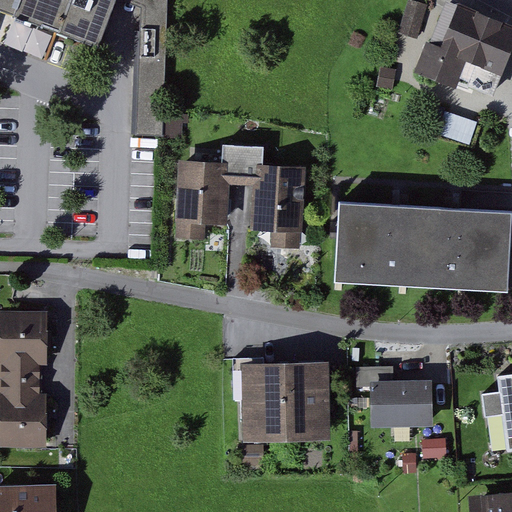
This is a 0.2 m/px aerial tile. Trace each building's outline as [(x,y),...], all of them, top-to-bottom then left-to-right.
[(171,0),(0,0),(0,2),(101,45),(117,0),(132,0),(146,5),(142,132),(168,133),(171,0)] [(432,4),(419,0),(412,0),(404,31),(422,36),(432,4)] [(511,59),(511,29),(452,0),(449,0),(418,64),(462,86),(474,61),(504,76),(511,59)] [(482,121),(449,110),(441,132),(474,143),(482,121)] [(225,143),(224,161),(233,162),(232,171),(260,173),(261,164),(265,164),(266,145),(225,143)] [(224,161),(183,159),(180,219),(230,222),(232,171),(233,162),(224,161)] [(260,173),(257,242),(303,244),(307,166),(265,164),(261,164),(260,173)] [(511,211),(340,201),(335,277),(507,287),(511,211)] [(50,311),(0,310),(0,447),(49,448),(50,311)] [(327,363),(245,366),(247,439),(329,437),(327,363)] [(511,370),(501,371),(510,453),(511,452),(511,370)] [(433,378),(375,380),(376,425),(435,423),(433,378)] [(426,456),(448,456),(448,438),(426,438),(426,456)] [(55,511),(54,481),(0,483),(0,511),(55,511)] [(511,511),(511,490),(471,497),(473,511),(511,511)]
